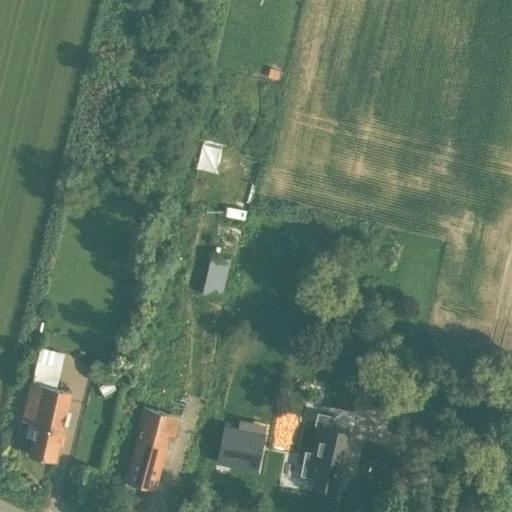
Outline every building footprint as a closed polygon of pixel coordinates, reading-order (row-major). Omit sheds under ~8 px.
[(225,296),(232,255),(213,252),(205,292),(225,296)] [(122,354),(98,349),(96,359),(120,364),(122,354)] [(116,388),(110,378),(109,379),(99,385),(104,395),(116,388)] [(71,391),(57,388),(31,382),(22,420),(35,423),(28,454),(55,460),(71,391)] [(137,425),(139,426),(125,479),(152,486),(167,432),(174,434),(179,416),(142,406),(137,425)] [(306,449),(300,474),(315,477),(313,485),(335,490),(348,431),(331,427),(334,416),(322,414),(320,425),(314,451),(306,449)] [(264,434),(237,428),(224,426),(217,461),(256,469),(264,434)] [(417,441),(441,444),(442,434),(419,431),(417,441)] [(73,464),(65,496),(89,503),(98,471),(73,464)]
